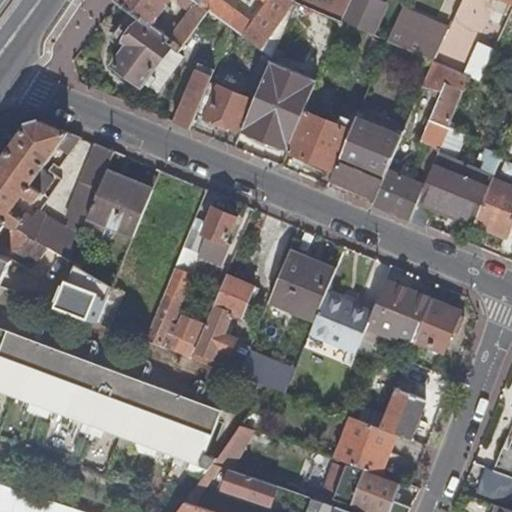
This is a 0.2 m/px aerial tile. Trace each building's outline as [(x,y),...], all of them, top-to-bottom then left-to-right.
[(171,0),(116,0),(116,1),(131,11),(152,26),(162,12),(167,6),(171,0)] [(189,11),(195,2),(192,0),(180,0),(178,3),(189,11)] [(272,57),(295,1),(293,0),(269,0),(268,3),(252,23),(219,0),(192,0),(195,2),(209,11),(263,51),(272,57)] [(342,21),(351,0),(295,0),(295,1),(342,21)] [(374,0),(351,0),(342,21),(372,34),(384,4),(374,0)] [(317,80),(342,21),(295,1),(272,57),(271,59),(317,80)] [(177,54),(209,11),(195,2),(189,11),(177,27),(168,38),(165,36),(152,26),(131,11),(115,33),(117,36),(127,44),(113,64),(141,85),(143,82),(158,93),(184,58),(177,54)] [(171,9),(167,6),(162,12),(166,15),(171,9)] [(174,24),(165,36),(168,38),(177,27),(174,24)] [(387,41),(411,51),(418,36),(394,25),(387,41)] [(258,91),(271,59),(272,57),(263,51),(248,86),(258,91)] [(470,77),(433,61),(422,87),(441,95),(434,110),(443,114),(439,125),(435,123),(417,168),(430,173),(434,164),(470,77)] [(272,63),(262,89),(285,98),(294,72),(272,63)] [(174,122),(189,129),(195,114),(209,82),(212,75),(196,69),(174,122)] [(209,82),(195,114),(236,131),(250,98),(209,82)] [(253,102),(240,132),(260,140),(262,135),(269,137),(279,113),(253,102)] [(402,135),(405,129),(359,109),(357,115),(402,135)] [(338,161),(350,131),(345,129),(350,119),(341,115),(337,125),(303,111),(287,150),(334,170),(338,161)] [(388,170),(402,135),(357,115),(350,131),(338,161),(334,170),(328,186),(374,205),(384,180),(388,170)] [(26,126),(0,161),(0,220),(28,237),(49,248),(70,261),(80,236),(62,226),(36,211),(33,219),(25,214),(21,219),(11,212),(23,196),(33,203),(36,200),(40,203),(45,197),(43,196),(54,182),(40,172),(59,147),(70,152),(81,138),(41,122),(26,126)] [(454,122),(444,144),(468,154),(477,132),(454,122)] [(70,220),(62,226),(80,236),(80,235),(87,219),(99,190),(107,171),(114,152),(96,144),(68,216),(70,220)] [(434,164),(430,173),(425,185),(411,220),(425,226),(435,205),(475,221),(494,175),(497,166),(486,161),(478,182),(434,164)] [(411,220),(425,185),(411,179),(412,174),(405,171),(403,176),(388,170),(384,180),(374,205),(411,220)] [(107,227),(134,237),(153,189),(107,171),(99,190),(87,219),(80,235),(101,244),(107,227)] [(511,182),(494,175),(475,221),(474,223),(507,236),(511,223),(511,182)] [(214,208),(206,226),(203,233),(209,236),(225,243),(236,217),(214,208)] [(0,220),(0,240),(16,252),(28,237),(0,220)] [(225,243),(209,236),(202,254),(184,246),(174,269),(191,275),(199,257),(222,266),(231,244),(225,243)] [(16,252),(36,265),(49,248),(28,237),(16,252)] [(269,300),(316,320),(326,294),(337,269),(290,251),(269,300)] [(0,284),(12,261),(0,254),(0,284)] [(82,268),(65,311),(99,324),(113,288),(114,286),(82,268)] [(174,269),(145,341),(193,359),(198,346),(202,337),(178,327),(174,336),(168,334),(172,324),(191,275),(174,269)] [(238,376),(247,354),(250,348),(236,342),(236,340),(224,335),(232,315),(241,320),(255,286),(227,275),(198,346),(193,359),(212,366),(218,350),(230,355),(230,353),(232,354),(226,371),(238,376)] [(417,335),(431,300),(395,285),(381,320),(417,335)] [(0,396),(206,474),(217,460),(205,455),(220,412),(0,330),(0,292),(3,288),(0,286),(0,396)] [(113,288),(99,324),(111,328),(125,293),(113,288)] [(316,320),(310,334),(357,353),(373,312),(326,294),(316,320)] [(417,335),(415,342),(446,355),(463,313),(431,300),(417,335)] [(174,336),(178,327),(172,324),(168,334),(174,336)] [(238,376),(260,384),(268,361),(247,354),(238,376)] [(380,429),(396,435),(410,440),(424,400),(395,390),(380,429)] [(336,459),(346,463),(381,475),(396,435),(380,429),(351,419),(336,459)] [(511,436),(510,435),(495,472),(511,478),(511,436)] [(336,459),(312,450),(305,470),(338,483),(346,463),(336,459)] [(278,486),(230,469),(223,491),(270,507),(278,486)] [(388,511),(389,511),(398,487),(400,484),(365,471),(352,506),(368,511),(388,511)] [(511,478),(495,472),(490,486),(511,494),(511,478)] [(302,495),(311,498),(326,503),(328,503),(339,507),(342,499),(336,497),(335,499),(331,498),(332,493),(306,484),(302,495)] [(83,511),(0,485),(0,511),(83,511)] [(399,511),(407,490),(398,487),(389,511),(392,511),(399,511)] [(352,511),(339,507),(328,503),(326,503),(311,498),(306,511),(352,511)] [(213,511),(186,503),(178,511),(213,511)]
